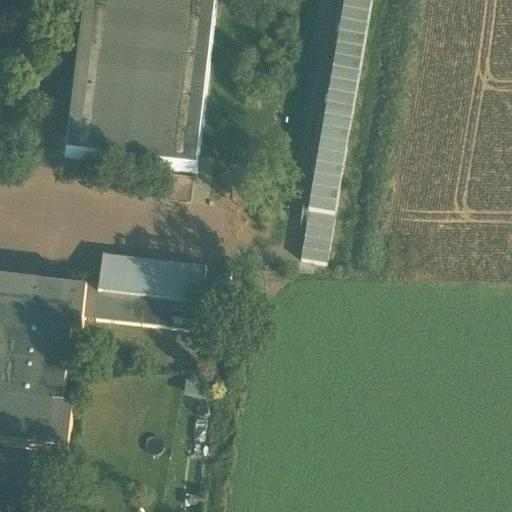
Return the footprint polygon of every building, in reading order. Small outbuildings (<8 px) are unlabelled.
[(81,0),(64,159),(197,174),(217,4),(183,0),(81,0)] [(374,0),(347,0),(327,120),(353,124),(374,0)] [(353,124),(327,120),(303,261),(330,266),(353,124)] [(99,296),(87,295),(84,322),(198,335),(198,336),(199,336),(207,270),(205,270),(205,271),(104,260),(105,259),(103,259),(100,290),(99,296)] [(48,290),(0,284),(0,327),(44,333),(48,290)] [(83,338),(84,322),(87,295),(87,294),(86,294),(48,290),(44,333),(72,336),(81,337),(81,338),(83,338)] [(44,333),(0,327),(0,404),(63,411),(72,336),(44,333)] [(73,413),(63,411),(0,404),(0,447),(68,456),(73,413)]
